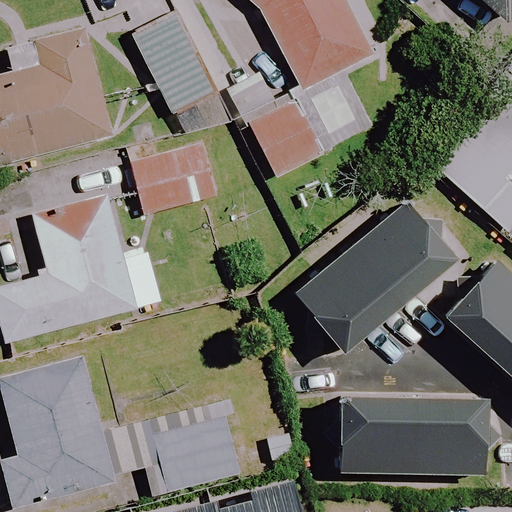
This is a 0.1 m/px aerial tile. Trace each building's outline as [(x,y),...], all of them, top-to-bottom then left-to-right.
[(235,0),(256,16),(294,90),(371,54),(342,0),(235,0)] [(511,10),(511,0),(471,0),(499,25),(511,10)] [(208,99),(168,19),(125,41),(165,121),(208,99)] [(77,34),(11,52),(18,78),(21,91),(0,96),(0,166),(104,139),(77,34)] [(412,107),(381,58),(340,83),(370,133),(412,107)] [(511,224),(511,192),(502,183),(511,172),(511,66),(508,71),(423,165),(501,236),(511,224)] [(334,86),(304,102),(326,143),(356,127),(334,86)] [(289,97),(238,121),(269,186),(319,162),(289,97)] [(213,201),(199,147),(124,165),(137,220),(213,201)] [(115,263),(100,201),(28,219),(42,277),(0,287),(0,345),(157,306),(145,255),(115,263)] [(449,268),(398,209),(290,301),(341,361),(449,268)] [(511,277),(500,266),(452,321),(511,373),(511,277)] [(78,357),(0,377),(0,397),(16,458),(0,462),(0,474),(9,511),(10,511),(112,486),(78,357)] [(490,403),(337,401),(336,477),(489,479),(490,403)] [(224,422),(150,442),(166,497),(239,476),(224,422)] [(269,511),(263,490),(201,506),(202,511),(269,511)] [(410,511),(406,497),(352,511),(410,511)]
